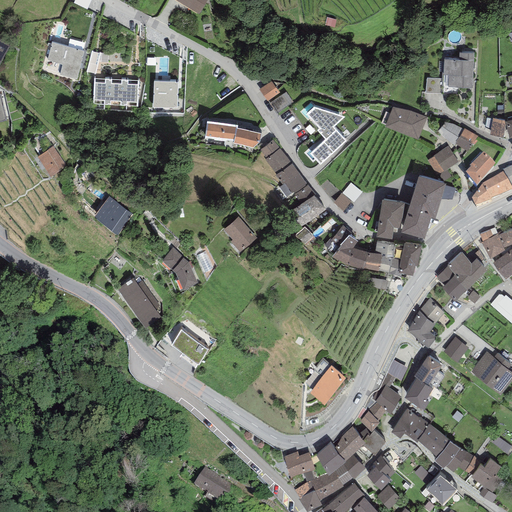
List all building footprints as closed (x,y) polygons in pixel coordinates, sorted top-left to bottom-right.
[(87,8),(90,0),(75,0),(74,2),(87,8)] [(181,0),(199,10),(204,0),(181,0)] [(0,65),(0,66),(11,44),(0,39),(0,65)] [(84,50),(52,41),(47,60),(61,64),(58,74),(76,79),(84,50)] [(473,50),(460,50),(460,56),(444,55),(443,71),(448,71),(448,84),(472,85),(473,50)] [(139,76),(94,74),(93,100),(138,102),(139,76)] [(442,77),(427,76),(425,90),(441,92),(442,77)] [(271,78),(259,86),(267,99),(280,90),(271,78)] [(178,82),(154,81),(153,107),(178,108),(178,82)] [(286,91),(270,101),(277,112),(293,101),(286,91)] [(345,112),(314,102),(306,110),(319,125),(317,126),(325,135),(310,149),(320,160),(346,136),(333,123),(345,112)] [(424,114),(392,104),(385,123),(415,135),(418,136),(425,114),(424,114)] [(505,117),(493,115),(493,116),(490,132),(502,134),(505,117)] [(233,136),(236,122),(208,117),(205,131),(233,136)] [(455,139),(463,127),(453,122),(444,119),(437,128),(442,134),(454,143),(456,140),(455,139)] [(261,128),(237,124),(234,140),(252,144),(260,136),(261,128)] [(478,134),(464,126),(463,127),(455,139),(456,140),(467,148),(478,134)] [(273,137),(261,147),(266,157),(279,145),(273,137)] [(448,144),(435,152),(444,168),(459,161),(448,144)] [(291,160),(279,145),(266,157),(275,172),(291,160)] [(53,146),(38,157),(52,177),(68,166),(53,146)] [(496,165),(483,153),(469,168),(470,168),(465,175),(477,186),(496,165)] [(275,172),(283,183),(300,170),(292,159),(291,160),(275,172)] [(511,166),(503,171),(504,172),(511,189),(511,166)] [(437,174),(418,169),(401,225),(424,233),(431,211),(435,212),(440,196),(452,197),(456,187),(454,186),(444,183),(445,179),(449,177),(451,176),(447,169),(437,174)] [(308,181),(300,170),(283,183),(290,193),(293,191),(294,192),(308,181)] [(511,189),(504,172),(482,185),(490,200),(511,191),(511,189)] [(314,189),(308,181),(294,192),(300,200),(314,189)] [(362,190),(351,182),(343,192),(354,201),(362,190)] [(490,200),(482,185),(472,199),(474,206),(491,201),(490,200)] [(326,204),(314,189),(300,200),(286,211),(298,226),(326,204)] [(341,192),(334,200),(343,209),(351,201),(341,192)] [(400,223),(404,197),(382,194),(380,209),(376,231),(392,233),(393,222),(400,223)] [(133,215),(109,197),(94,217),(117,235),(133,215)] [(325,244),(334,251),(349,229),(350,228),(333,213),(321,224),(331,235),(325,244)] [(257,235),(238,214),(224,227),(242,248),(257,235)] [(511,240),(511,225),(498,233),(504,244),(511,240)] [(313,234),(305,226),(300,230),(296,234),(305,243),(312,235),(313,234)] [(504,244),(498,233),(495,226),(480,233),(483,239),(480,240),(490,255),(505,246),(504,244)] [(357,236),(349,229),(334,251),(331,254),(346,263),(354,244),(357,236)] [(421,240),(404,237),(404,240),(404,241),(399,267),(405,268),(406,268),(413,270),(415,261),(417,261),(421,240)] [(377,238),(375,249),(381,250),(378,268),(389,270),(394,241),(377,238)] [(404,240),(395,239),(394,241),(389,270),(404,273),(405,268),(399,267),(404,241),(404,240)] [(367,248),(354,244),(346,263),(362,267),(367,248)] [(471,257),(476,252),(469,245),(464,249),(471,257)] [(511,245),(493,259),(505,275),(511,269),(511,245)] [(170,246),(163,259),(174,266),(186,288),(199,281),(185,254),(170,246)] [(375,249),(367,248),(362,267),(370,269),(370,267),(378,268),(381,250),(375,249)] [(448,263),(467,283),(487,264),(476,253),(471,258),(462,249),(461,249),(447,262),(448,263)] [(467,283),(448,263),(437,274),(443,280),(442,281),(455,295),(467,283)] [(135,273),(118,285),(142,323),(160,312),(135,273)] [(371,282),(385,288),(388,280),(374,274),(371,282)] [(511,298),(505,293),(504,294),(502,293),(499,293),(490,303),(511,321),(511,298)] [(430,296),(420,307),(435,320),(444,309),(430,296)] [(435,320),(420,307),(419,306),(407,327),(419,335),(417,337),(429,344),(435,335),(434,331),(429,327),(435,320)] [(182,325),(172,337),(199,357),(208,345),(182,325)] [(469,346),(455,335),(444,350),(457,360),(469,346)] [(511,377),(511,368),(508,366),(511,362),(497,351),(494,355),(487,349),(471,369),(478,374),(501,392),(511,377)] [(417,371),(429,379),(433,381),(432,382),(436,385),(444,372),(436,367),(441,359),(428,351),(415,370),(417,371)] [(346,371),(332,360),(310,388),(324,399),(346,371)] [(388,373),(395,376),(400,378),(406,365),(394,360),(388,373)] [(424,403),(429,395),(436,385),(432,382),(433,381),(429,379),(417,371),(405,391),(424,403)] [(372,397),(375,399),(377,401),(386,408),(390,410),(401,393),(389,386),(395,376),(388,373),(372,397)] [(368,409),(379,418),(386,408),(377,401),(368,409)] [(379,418),(368,409),(360,418),(371,428),(379,418)] [(403,434),(416,415),(407,409),(391,431),(400,438),(403,434)] [(416,415),(403,434),(416,442),(417,441),(429,425),(416,415)] [(352,423),(334,443),(346,454),(347,455),(356,445),(363,439),(365,436),(364,434),(352,423)] [(450,441),(429,425),(417,441),(437,457),(450,441)] [(365,436),(363,439),(356,445),(369,457),(386,437),(374,426),(369,431),(368,430),(364,434),(365,436)] [(330,440),(316,450),(329,468),(346,454),(334,443),(330,440)] [(460,449),(450,441),(437,457),(434,462),(443,468),(445,466),(460,449)] [(453,473),(458,467),(467,452),(460,449),(445,466),(453,473)] [(297,450),(284,454),(290,473),(314,465),(310,450),(298,454),(297,450)] [(352,452),(343,462),(353,475),(354,476),(366,464),(352,452)] [(395,471),(381,452),(373,461),(375,463),(381,468),(382,467),(390,475),(395,471)] [(474,456),(467,452),(458,467),(465,471),(474,456)] [(480,464),(474,456),(465,471),(472,475),(480,464)] [(470,477),(483,486),(492,474),(495,476),(501,467),(490,459),(484,467),(480,464),(472,475),(470,477)] [(343,462),(335,468),(342,482),(353,475),(343,462)] [(433,476),(421,464),(414,471),(427,483),(433,476)] [(234,485),(205,467),(193,486),(220,502),(225,493),(228,495),(234,485)] [(315,477),(310,479),(313,486),(315,486),(320,496),(343,483),(342,482),(335,468),(316,478),(315,477)] [(456,484),(440,469),(433,476),(427,483),(426,484),(442,499),(456,484)] [(502,482),(495,476),(492,474),(483,486),(481,488),(483,490),(479,494),(491,503),(496,496),(493,494),(502,482)] [(310,479),(294,486),(307,507),(322,500),(320,496),(315,486),(313,486),(310,479)] [(355,479),(328,501),(329,502),(333,508),(336,506),(340,511),(364,492),(355,479)] [(389,483),(377,494),(389,507),(400,496),(389,484),(389,483)] [(361,511),(360,511),(382,511),(363,494),(353,504),(361,511)] [(326,511),(333,508),(329,502),(312,511),(326,511)]
